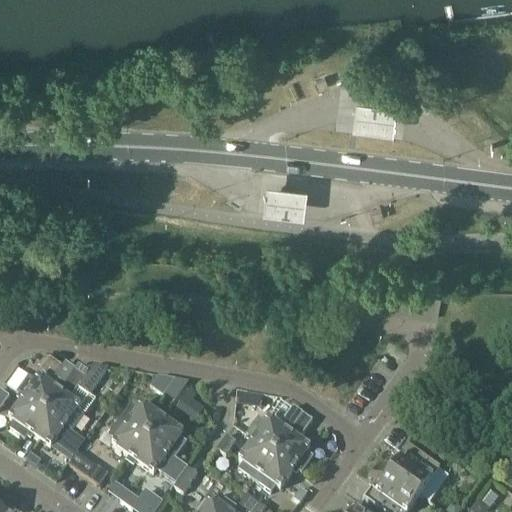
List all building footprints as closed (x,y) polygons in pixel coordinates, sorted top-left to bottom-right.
[(313,81),(317,90),(329,86),(325,77),(313,81)] [(397,111),(357,107),(354,135),(393,139),(397,111)] [(304,185),(264,180),(261,208),(300,213),(304,185)] [(380,209),(369,212),(372,222),(383,219),(380,209)] [(345,282),(341,306),(342,306),(354,307),(357,284),(345,282)] [(357,284),(354,307),(365,309),(369,286),(357,284)] [(369,286),(365,309),(377,311),(381,287),(369,286)] [(381,287),(377,311),(389,313),(393,289),(381,287)] [(393,289),(389,313),(401,315),(405,291),(393,289)] [(405,291),(401,315),(413,316),(416,293),(405,291)] [(416,293),(413,316),(425,318),(428,294),(416,293)] [(428,294),(425,318),(436,320),(437,320),(441,296),(428,294)] [(46,358),(39,370),(51,379),(56,372),(59,367),(46,358)] [(93,367),(78,389),(89,397),(109,370),(93,367)] [(28,378),(16,395),(23,400),(44,415),(59,394),(38,379),(35,383),(28,378)] [(158,378),(150,389),(163,399),(175,382),(158,378)] [(0,411),(9,399),(0,392),(0,411)] [(59,394),(44,415),(72,434),(84,418),(77,413),(80,409),(59,394)] [(238,394),(236,407),(247,409),(249,396),(238,394)] [(185,397),(176,410),(182,415),(191,402),(185,397)] [(13,424),(8,431),(25,443),(30,436),(44,415),(23,400),(8,421),(13,424)] [(131,405),(120,421),(148,441),(162,420),(141,405),(138,410),(131,405)] [(258,420),(246,437),(253,442),(274,457),(303,416),(293,409),(282,424),(284,426),(281,430),(268,420),(265,424),(258,420)] [(44,415),(30,436),(38,442),(50,450),(53,446),(60,451),(73,460),(85,443),(72,434),(44,415)] [(303,416),(274,457),(294,471),(301,476),(313,459),(307,454),(310,450),(296,441),(299,436),(302,438),(313,423),(312,422),(311,422),(303,416)] [(162,420),(148,441),(175,461),(187,444),(180,440),(183,435),(162,420)] [(120,421),(108,438),(115,443),(111,447),(133,462),(148,441),(120,421)] [(226,438),(216,452),(226,459),(236,444),(226,438)] [(148,441),(133,462),(153,477),(156,473),(163,478),(176,486),(187,471),(188,470),(175,461),(148,441)] [(242,465),(237,472),(254,484),(274,457),(253,442),(238,462),(242,465)] [(395,467),(389,476),(420,497),(429,504),(448,477),(439,470),(440,469),(404,443),(390,464),(395,467)] [(31,456),(26,463),(36,470),(37,469),(41,464),(31,456)] [(274,457),(254,484),(271,496),(276,489),(280,492),(294,471),(274,457)] [(84,465),(77,474),(97,488),(103,479),(84,465)] [(176,486),(173,490),(183,497),(197,478),(187,471),(176,486)] [(377,481),(363,501),(378,511),(409,511),(420,497),(389,476),(382,485),(377,481)] [(136,501),(129,511),(130,511),(155,511),(161,504),(143,491),(136,501)] [(300,491),(293,501),(300,506),(307,496),(300,491)] [(127,495),(120,505),(129,511),(136,501),(127,495)] [(202,511),(235,511),(237,510),(219,497),(215,504),(210,501),(202,511)] [(246,499),(238,510),(240,511),(264,511),(265,511),(246,499)]
